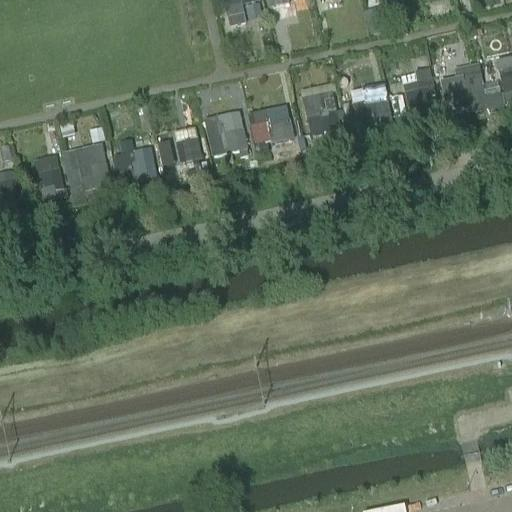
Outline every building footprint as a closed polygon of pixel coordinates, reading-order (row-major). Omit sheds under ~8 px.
[(246,25),(242,7),(260,3),(259,0),(223,0),(230,29),(246,25)] [(511,93),(511,62),(502,65),(509,94),(511,93)] [(433,118),(429,98),(435,97),(432,81),(404,87),(411,123),(433,118)] [(473,83),(457,86),(461,105),(477,102),(473,83)] [(391,120),(387,99),(384,99),(382,89),(361,93),(363,105),(354,107),(359,132),(369,130),(369,125),(391,120)] [(340,131),(334,104),(317,107),(323,134),(340,131)] [(294,142),(289,121),(267,126),(271,147),(294,142)] [(224,157),(231,155),(247,152),(242,132),(241,124),(218,130),(224,157)] [(201,162),(195,131),(174,135),(181,166),(201,162)] [(111,188),(102,149),(68,156),(78,204),(85,202),(83,195),(111,188)] [(154,171),(150,151),(133,155),(135,165),(130,166),(132,175),(154,171)] [(62,192),(57,171),(36,176),(41,197),(62,192)] [(0,218),(20,214),(13,183),(0,185),(0,218)]
